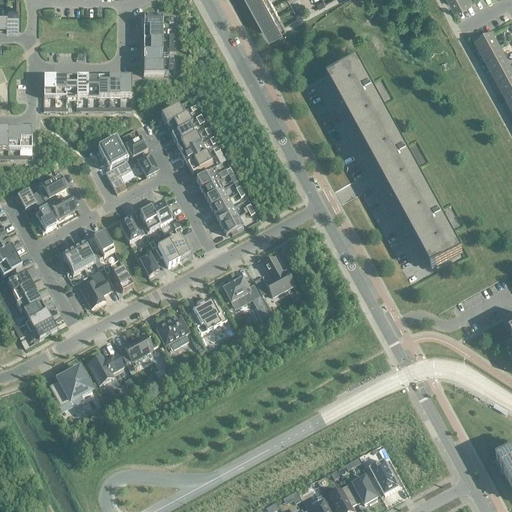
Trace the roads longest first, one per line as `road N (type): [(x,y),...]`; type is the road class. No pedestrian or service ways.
road 1 (residential): [(81,338),(32,248),(169,175),(217,263)]
road 2 (residential): [(318,209),(468,484)]
road 3 (residential): [(203,0),(318,209)]
road 4 (residential): [(217,263),(81,338)]
road 5 (residential): [(33,68),(121,60),(122,4)]
road 6 (residential): [(122,4),(33,3),(32,37)]
